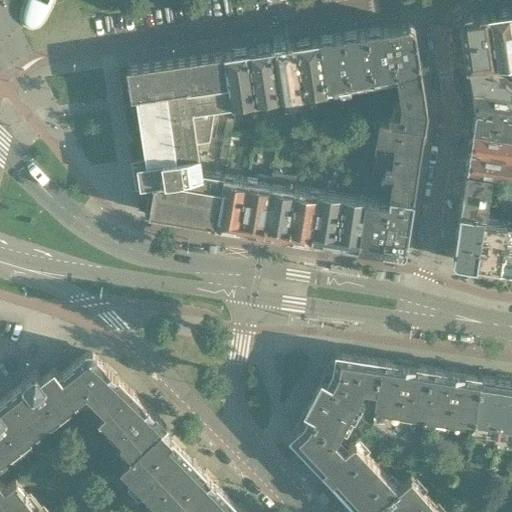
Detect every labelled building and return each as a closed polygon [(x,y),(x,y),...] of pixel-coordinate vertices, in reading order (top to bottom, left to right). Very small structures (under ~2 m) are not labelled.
[(39,29),(50,10),(38,3),(33,0),(23,0),(15,16),(14,17),(14,18),(14,19),(14,20),(14,21),(13,21),(13,22),(14,23),(14,24),(14,25),(14,26),(15,27),(15,28),(16,28),(16,29),(17,30),(18,30),(18,31),(19,31),(19,32),(20,32),(23,34),(24,34),(25,35),(26,35),(27,35),(28,35),(29,35),(30,35),(31,35),(32,35),(33,35),(33,34),(34,34),(35,34),(35,33),(36,33),(37,32),(37,31),(38,31),(38,30),(39,30),(39,29)] [(511,16),(511,7),(485,11),(493,62),(511,59),(511,16)] [(485,11),(465,14),(461,20),(468,64),(487,61),(488,63),(493,62),(485,11)] [(407,22),(390,25),(397,71),(420,67),(414,27),(407,22)] [(390,25),(366,28),(374,79),(397,75),(397,71),(390,25)] [(366,28),(341,32),(350,82),(374,79),(366,28)] [(341,32),(318,36),(326,86),(350,82),(341,32)] [(318,36),(294,39),(302,91),(326,87),(326,86),(318,36)] [(294,39),(271,43),(278,94),(302,91),(294,39)] [(271,43),(247,46),(255,98),(278,94),(271,43)] [(255,98),(247,46),(223,50),(228,80),(231,101),(255,98)] [(231,102),(231,101),(228,80),(223,50),(127,65),(131,95),(136,94),(146,158),(130,160),(138,209),(216,222),(223,173),(202,170),(200,152),(199,152),(197,142),(209,140),(214,104),(231,102)] [(487,61),(468,64),(471,88),(508,93),(510,83),(502,78),(495,77),(494,71),(488,66),(488,63),(487,61)] [(424,94),(420,67),(397,71),(397,75),(400,98),(424,94)] [(511,94),(508,93),(471,88),(475,108),(474,110),(511,115),(511,94)] [(424,94),(400,98),(401,101),(399,112),(390,111),(389,119),(424,124),(426,107),(424,94)] [(511,115),(474,110),(472,128),(511,134),(511,115)] [(424,124),(389,119),(380,117),(377,138),(420,145),(424,124)] [(341,119),(341,132),(351,132),(352,120),(341,119)] [(511,134),(472,128),(469,147),(511,154),(511,134)] [(420,145),(377,138),(375,147),(378,148),(376,161),(386,163),(417,168),(420,145)] [(511,154),(469,147),(466,167),(489,171),(511,174),(511,154)] [(417,168),(386,163),(385,173),(389,173),(388,184),(392,185),(391,193),(413,197),(417,168)] [(489,171),(466,167),(460,205),(482,208),(483,208),(489,171)] [(262,230),(270,180),(272,169),(257,174),(256,178),(246,177),(239,226),(262,230)] [(288,223),(295,184),(296,172),(272,169),(270,180),(262,230),(286,234),(288,223)] [(246,177),(223,174),(223,173),(216,222),(239,226),(246,177)] [(318,188),(295,184),(288,223),(286,234),(310,237),(318,188)] [(342,192),(318,188),(310,237),(334,241),(342,192)] [(358,245),(365,196),(342,192),(334,241),(358,245)] [(413,197),(391,193),(390,197),(382,248),(399,251),(405,246),(413,197)] [(382,198),(365,196),(358,245),(382,248),(390,197),(382,196),(382,198)] [(482,208),(460,205),(453,253),(457,260),(473,262),(482,208)] [(483,209),(483,208),(482,208),(473,262),(498,266),(505,217),(489,215),(490,210),(483,209)] [(511,214),(506,214),(505,217),(498,266),(511,267),(511,214)] [(130,388),(93,352),(85,351),(58,373),(77,396),(80,399),(88,393),(106,412),(130,388)] [(325,369),(311,395),(348,414),(361,391),(360,386),(374,388),(380,358),(335,351),(332,368),(330,372),(325,369)] [(428,365),(380,358),(374,388),(372,401),(375,405),(388,407),(388,403),(405,406),(404,410),(422,412),(428,365)] [(481,373),(428,365),(422,412),(440,415),(441,411),(458,413),(457,417),(474,419),(481,373)] [(52,415),(77,396),(58,373),(53,367),(40,376),(35,370),(9,391),(38,429),(40,428),(39,426),(52,415)] [(505,377),(481,373),(474,419),(473,426),(497,429),(505,377)] [(511,377),(505,377),(497,429),(511,431),(511,377)] [(165,422),(130,388),(106,412),(99,418),(123,443),(120,445),(131,456),(161,427),(161,426),(165,422)] [(38,429),(9,391),(0,397),(0,455),(21,439),(35,429),(36,430),(38,429)] [(290,435),(321,468),(341,449),(332,439),(335,436),(348,414),(311,395),(300,416),(305,419),(303,423),(290,435)] [(100,416),(92,408),(85,414),(93,423),(100,416)] [(195,461),(161,427),(131,456),(120,467),(154,502),(195,461)] [(349,442),(341,449),(321,468),(337,485),(361,511),(366,511),(368,511),(369,511),(395,488),(355,443),(349,442)] [(208,511),(227,494),(195,461),(154,502),(163,511),(208,511)] [(475,487),(483,472),(469,465),(461,480),(475,487)] [(437,511),(408,477),(395,488),(369,511),(437,511)] [(83,486),(77,479),(71,483),(77,491),(83,486)] [(18,481),(8,489),(0,494),(0,511),(48,511),(42,504),(38,507),(18,481)] [(244,511),(227,494),(208,511),(244,511)]
